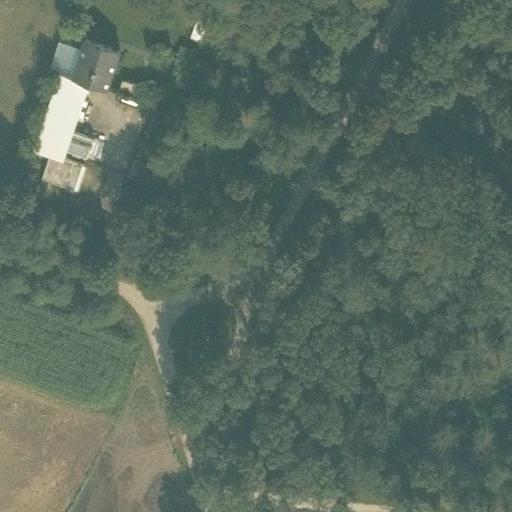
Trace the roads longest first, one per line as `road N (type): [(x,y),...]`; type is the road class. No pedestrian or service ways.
road 1 (unclassified): [(400,0),(267,260),(191,442)]
road 2 (track): [(191,442),(145,302),(0,234)]
road 3 (unclassified): [(408,511),(207,492)]
road 4 (track): [(145,302),(267,260)]
